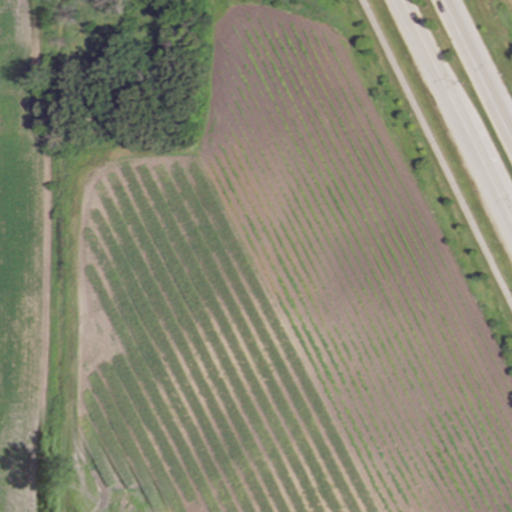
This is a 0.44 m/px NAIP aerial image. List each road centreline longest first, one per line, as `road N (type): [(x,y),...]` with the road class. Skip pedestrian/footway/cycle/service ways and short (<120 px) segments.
road 1 (secondary): [(393,0),(511,240)]
road 2 (secondary): [(511,145),(438,0)]
